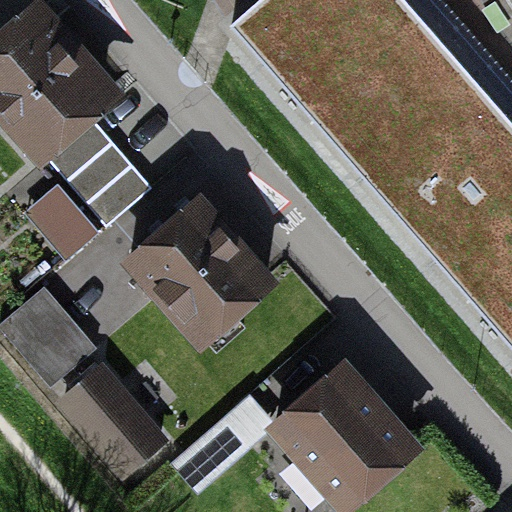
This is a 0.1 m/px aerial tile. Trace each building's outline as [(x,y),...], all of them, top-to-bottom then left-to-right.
[(511,112),(412,0),(252,0),(230,20),(511,338),(511,112)] [(33,13),(0,40),(0,102),(40,150),(103,97),(33,13)] [(149,184),(93,122),(49,162),(105,223),(149,184)] [(197,199),(130,257),(202,340),(269,281),(197,199)] [(80,216),(50,241),(66,260),(96,235),(80,216)] [(43,286),(0,321),(50,383),(93,348),(43,286)] [(341,368),(277,425),(345,501),(409,444),(341,368)] [(103,369),(65,400),(120,468),(158,437),(103,369)] [(265,420),(237,391),(158,463),(186,493),(265,420)]
